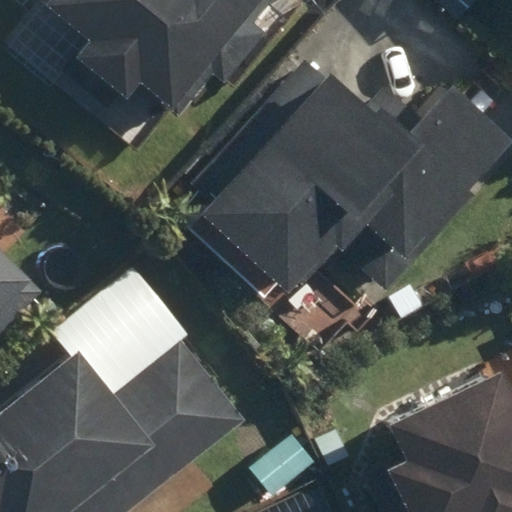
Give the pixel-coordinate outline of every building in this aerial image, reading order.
[(139,61),(173,89),(246,0),(64,0),(92,23),(63,59),(109,97),(139,61)] [(326,230),(385,283),(511,141),(511,124),(451,70),(415,110),(381,80),(368,95),(328,60),(318,72),(302,57),(193,177),(207,190),(204,193),(291,270),(326,230)] [(0,323),(39,284),(24,269),(29,264),(0,235),(0,323)] [(0,511),(114,511),(241,411),(180,335),(115,386),(76,337),(0,397),(0,511)] [(362,467),(383,511),(511,511),(511,389),(497,357),(388,408),(406,446),(362,467)]
